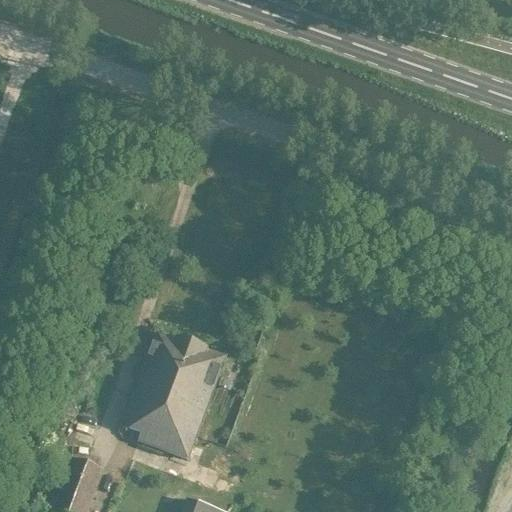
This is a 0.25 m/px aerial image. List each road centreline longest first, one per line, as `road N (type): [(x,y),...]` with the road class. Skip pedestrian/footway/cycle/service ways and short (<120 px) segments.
road 1 (unclassified): [(511,209),(0,28)]
road 2 (primary): [(511,95),(222,0)]
